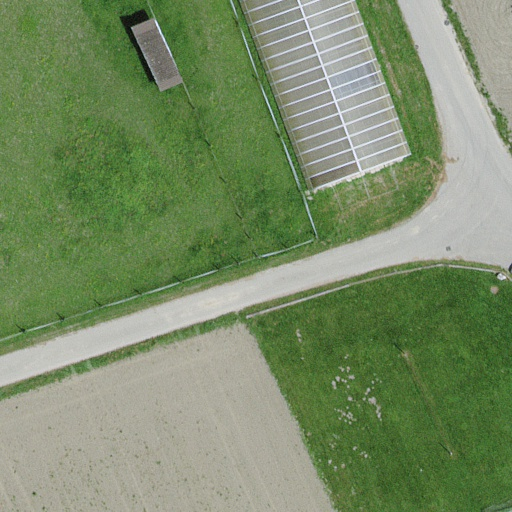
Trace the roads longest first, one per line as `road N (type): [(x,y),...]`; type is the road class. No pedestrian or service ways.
road 1 (track): [(498,208),(0,372)]
road 2 (residential): [(416,0),(498,208)]
